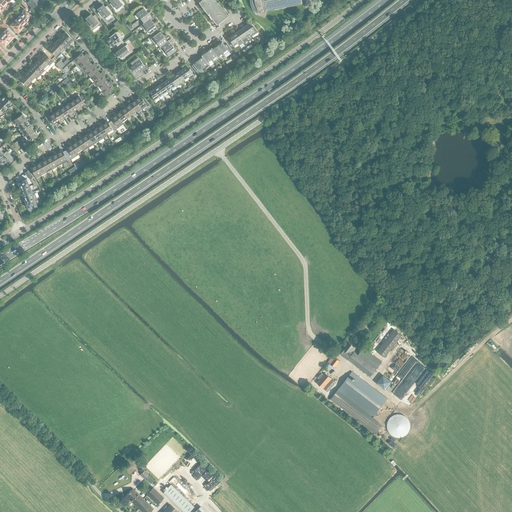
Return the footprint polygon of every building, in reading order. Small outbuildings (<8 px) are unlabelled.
[(126,5),(121,0),(109,0),(109,1),(110,1),(111,1),(111,2),(110,3),(116,12),(123,7),(124,7),(123,7),(126,5)] [(223,12),(218,6),(217,6),(212,0),(202,0),(199,3),(201,6),(202,6),(206,11),(205,11),(207,15),(208,14),(210,17),(211,16),(214,21),(214,22),(216,25),(228,16),(224,11),(223,12)] [(252,0),(252,1),(252,2),(253,4),(253,6),(254,7),(254,8),(255,10),(256,11),(256,12),(257,13),(258,14),(264,11),(263,10),(267,10),(267,11),(275,9),(275,10),(276,10),(278,9),(279,9),(280,9),(280,8),(282,8),(283,8),(285,8),(286,8),(287,7),(289,6),(289,7),(291,7),(292,7),(293,6),(294,6),(294,5),(302,4),(301,0),(252,0)] [(22,1),(19,4),(24,9),(22,11),(23,12),(20,15),(28,22),(33,17),(26,11),(29,8),(22,1)] [(114,14),(107,5),(105,7),(102,4),(103,5),(98,9),(97,9),(98,10),(99,10),(99,11),(97,12),(101,17),(103,15),(107,21),(112,17),(112,18),(112,17),(111,16),(114,14)] [(140,19),(147,13),(144,8),(136,14),(140,19)] [(95,14),(92,16),(90,13),(90,14),(86,18),(85,18),(85,19),(86,19),(87,19),(87,20),(86,22),(92,30),(99,25),(99,26),(99,25),(101,23),(95,14)] [(143,25),(151,18),(147,13),(140,19),(144,23),(142,24),(143,25)] [(23,27),(28,22),(20,15),(16,20),(23,27)] [(146,29),(153,24),(150,19),(151,18),(143,25),(146,29)] [(18,32),(23,27),(16,20),(13,23),(11,22),(9,24),(18,32)] [(5,24),(2,21),(0,23),(0,24),(5,29),(4,30),(5,31),(2,34),(9,41),(14,36),(7,29),(9,27),(5,24)] [(146,29),(150,34),(157,29),(153,24),(146,29)] [(254,27),(252,28),(249,24),(245,27),(250,35),(252,37),(258,32),(254,27)] [(246,38),(250,35),(245,27),(241,30),(246,38)] [(242,41),(246,38),(241,30),(236,32),(242,41)] [(60,35),(70,45),(74,40),(65,32),(62,35),(61,34),(60,35)] [(119,33),(118,32),(117,32),(116,32),(115,32),(109,38),(110,39),(107,41),(111,47),(115,43),(118,46),(122,43),(124,42),(121,39),(122,38),(119,35),(120,34),(119,33)] [(156,43),(164,37),(160,32),(153,38),(156,43)] [(238,43),(242,41),(236,32),(232,35),(238,43)] [(0,41),(5,46),(9,41),(2,34),(0,36),(0,41)] [(65,49),(70,45),(60,35),(58,37),(59,38),(57,41),(65,49)] [(233,47),(238,43),(232,35),(228,38),(233,47)] [(160,47),(168,41),(167,42),(164,37),(156,43),(160,47)] [(61,54),(65,49),(57,41),(54,43),(53,42),(51,44),(61,54)] [(165,51),(172,46),(168,41),(160,47),(160,48),(161,47),(165,51)] [(227,50),(224,45),(222,42),(217,46),(222,53),(227,50)] [(127,45),(125,46),(122,43),(118,46),(117,47),(119,50),(116,53),(120,58),(122,56),(123,58),(132,51),(127,45)] [(57,58),(61,54),(51,44),(50,46),(51,47),(48,50),(57,58)] [(172,46),(165,51),(169,56),(176,51),(172,46)] [(218,57),(222,53),(217,46),(212,49),(211,48),(218,57)] [(217,57),(218,57),(211,48),(206,52),(212,59),(217,56),(217,57)] [(207,63),(212,59),(206,52),(202,56),(208,64),(207,63)] [(40,57),(49,66),(54,62),(45,53),(42,56),(41,55),(40,57)] [(78,64),(86,56),(85,55),(84,56),(81,53),(74,59),(78,64)] [(82,68),(89,62),(87,59),(88,58),(86,56),(78,64),(82,68)] [(203,68),(208,64),(202,56),(201,56),(202,57),(198,60),(203,68)] [(45,70),(49,66),(40,57),(38,58),(39,59),(36,62),(45,70)] [(146,64),(144,65),(138,57),(131,63),(133,66),(131,67),(135,72),(138,70),(140,73),(148,67),(146,64)] [(205,70),(203,68),(198,60),(193,64),(193,65),(192,66),(197,73),(198,71),(198,72),(200,70),(201,72),(205,70)] [(41,75),(45,70),(36,62),(34,65),(33,64),(31,65),(41,75)] [(86,73),(95,65),(93,64),(92,65),(89,62),(82,68),(86,73)] [(37,79),(41,75),(31,65),(29,67),(30,68),(28,71),(35,77),(37,79)] [(90,77),(98,71),(95,68),(96,67),(95,65),(86,73),(90,77)] [(188,78),(193,75),(187,66),(183,70),(188,78)] [(184,80),(188,78),(183,70),(178,72),(184,80)] [(31,82),(35,77),(28,71),(25,73),(24,72),(23,74),(31,82)] [(94,82),(103,74),(101,72),(100,73),(98,71),(90,77),(94,82)] [(180,83),(184,80),(178,72),(174,75),(180,83)] [(33,83),(31,82),(23,74),(21,76),(22,77),(19,80),(28,88),(33,83)] [(99,86),(106,80),(103,77),(104,76),(103,74),(94,82),(99,86)] [(176,86),(180,83),(174,75),(170,78),(176,86)] [(171,89),(176,86),(170,78),(166,81),(171,89)] [(103,91),(111,83),(109,81),(108,82),(106,80),(99,86),(103,91)] [(167,92),(171,89),(166,81),(162,84),(167,92)] [(103,91),(101,92),(105,97),(114,89),(111,86),(112,85),(111,83),(103,91)] [(163,95),(167,92),(162,84),(158,87),(163,95)] [(159,98),(163,95),(158,87),(153,90),(159,98)] [(154,101),(159,98),(153,90),(149,93),(154,101)] [(86,101),(82,95),(79,97),(78,94),(73,98),(80,109),(82,108),(81,107),(84,104),(83,103),(86,101)] [(8,109),(13,104),(8,98),(8,97),(5,95),(0,100),(8,109)] [(134,98),(142,109),(147,106),(140,96),(137,98),(136,97),(134,98)] [(78,110),(80,109),(73,98),(67,101),(74,111),(77,109),(78,110)] [(137,113),(142,109),(134,98),(132,100),(133,101),(130,103),(137,113)] [(4,114),(8,109),(0,100),(0,109),(4,113),(4,114)] [(71,113),(74,111),(67,101),(62,104),(64,106),(70,116),(72,114),(71,113)] [(133,117),(137,113),(130,103),(127,106),(126,104),(124,106),(133,117)] [(68,117),(70,116),(64,106),(59,110),(64,118),(67,116),(68,117)] [(128,120),(133,117),(124,106),(123,107),(123,108),(121,111),(128,120)] [(64,118),(59,110),(57,107),(52,111),(54,113),(60,122),(62,121),(61,120),(64,118)] [(124,124),(128,120),(121,111),(118,113),(117,112),(115,113),(124,124)] [(58,123),(60,122),(54,113),(48,116),(49,117),(46,118),(50,124),(53,123),(54,124),(57,122),(58,123)] [(116,129),(124,124),(115,113),(113,115),(114,116),(111,118),(112,120),(110,121),(116,129)] [(16,126),(26,119),(22,114),(13,121),(16,126)] [(20,132),(30,125),(26,119),(16,126),(20,132)] [(113,131),(116,129),(110,121),(108,123),(107,121),(104,123),(103,122),(101,123),(107,133),(112,129),(113,131)] [(108,135),(107,133),(101,123),(99,125),(100,126),(97,128),(104,138),(108,135)] [(24,137),(34,130),(30,125),(20,132),(24,137)] [(98,141),(104,138),(97,128),(94,130),(93,129),(91,130),(98,141)] [(34,130),(24,137),(27,142),(37,136),(34,130)] [(93,145),(98,141),(91,130),(89,131),(90,132),(87,134),(93,145)] [(88,148),(93,145),(87,134),(84,136),(83,135),(81,137),(87,146),(88,148)] [(82,149),(87,146),(81,137),(79,138),(80,139),(77,141),(82,149)] [(77,152),(82,149),(77,141),(73,143),(73,142),(71,143),(77,152)] [(19,150),(18,149),(14,143),(11,146),(17,151),(19,150)] [(72,156),(77,152),(71,143),(69,144),(70,146),(66,148),(67,149),(65,151),(70,159),(73,158),(72,156)] [(70,159),(65,151),(63,152),(62,150),(59,152),(58,151),(56,152),(61,162),(63,164),(70,159)] [(56,165),(61,162),(56,152),(54,153),(54,154),(51,156),(56,165)] [(7,162),(10,159),(4,154),(0,157),(0,163),(2,165),(6,161),(7,162)] [(57,167),(56,165),(51,156),(48,158),(47,157),(45,158),(52,170),(57,167)] [(47,173),(52,170),(45,158),(43,159),(44,160),(41,162),(46,170),(47,173)] [(40,173),(46,170),(41,162),(38,164),(37,162),(35,164),(40,173)] [(41,175),(40,173),(35,164),(33,165),(33,166),(30,168),(36,178),(41,175)] [(21,189),(29,186),(26,179),(23,180),(24,181),(18,183),(19,186),(19,187),(19,189),(20,189),(21,189)] [(23,195),(32,192),(30,186),(29,186),(21,189),(22,192),(21,193),(22,195),(23,195)] [(34,191),(32,192),(23,195),(24,198),(23,199),(24,201),(25,201),(25,202),(35,198),(36,197),(34,191)] [(32,208),(37,206),(35,201),(36,201),(35,198),(25,202),(26,204),(25,205),(26,207),(27,208),(28,208),(32,206),(32,208)] [(394,329),(377,352),(385,357),(402,335),(394,329)] [(382,362),(374,356),(364,348),(359,355),(353,351),(356,348),(350,343),(341,354),(348,360),(370,377),(382,362)] [(340,361),(336,358),(333,356),(328,362),(335,368),(340,361)] [(382,426),(372,419),(388,399),(352,372),(339,388),(331,399),(376,434),(382,426)] [(336,382),(332,379),(326,373),(317,383),(328,392),(336,382)] [(391,382),(384,376),(377,383),(385,389),(391,382)] [(406,416),(404,415),(403,415),(401,414),(400,414),(398,414),(396,415),(394,415),(392,416),(391,417),(390,419),(389,420),(388,422),(387,424),(387,426),(387,428),(388,429),(388,431),(389,432),(390,433),(391,435),(392,436),(394,437),(396,437),(398,438),(400,438),(402,437),(404,437),(405,436),(407,435),(408,433),(409,432),(410,430),(411,428),(411,426),(411,424),(410,422),(409,421),(408,419),(407,418),(406,416)] [(164,492),(167,495),(184,511),(189,511),(192,509),(169,486),(164,492)] [(147,494),(158,504),(164,498),(153,487),(147,494)] [(150,511),(153,509),(133,489),(126,496),(142,511),(150,511)]
